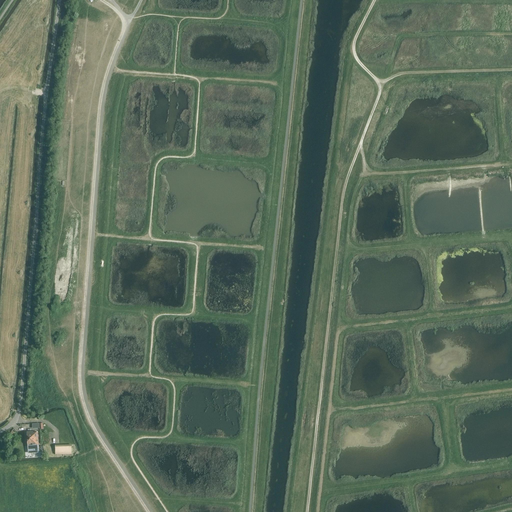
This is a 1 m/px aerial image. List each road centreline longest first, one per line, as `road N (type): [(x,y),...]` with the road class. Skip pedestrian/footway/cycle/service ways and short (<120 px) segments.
road 1 (track): [(101,0),(124,24),(98,121),(79,391),(85,414),(147,511)]
road 2 (unclassified): [(0,431),(20,402),(59,0)]
road 3 (track): [(382,84),(345,183),(307,511)]
road 4 (track): [(317,511),(346,250)]
road 5 (track): [(319,492),(511,463)]
road 6 (track): [(328,411),(511,388)]
road 7 (track): [(337,329),(511,307)]
road 8 (track): [(360,143),(367,174),(405,172),(411,245)]
road 9 (track): [(511,69),(408,72),(382,84)]
